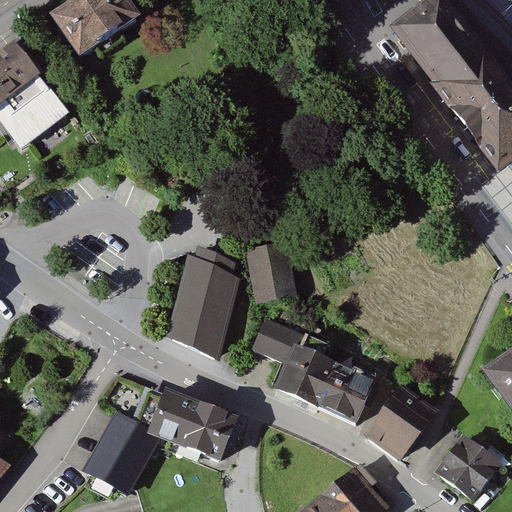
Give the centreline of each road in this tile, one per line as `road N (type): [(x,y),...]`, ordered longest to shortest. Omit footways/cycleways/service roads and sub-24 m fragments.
road 1 (residential): [(440,511),(348,441),(120,338)]
road 2 (secondary): [(322,0),(511,256)]
road 3 (residential): [(120,338),(139,257),(130,231),(91,217),(4,261)]
road 4 (residential): [(120,338),(0,506)]
road 5 (residential): [(120,338),(4,261)]
